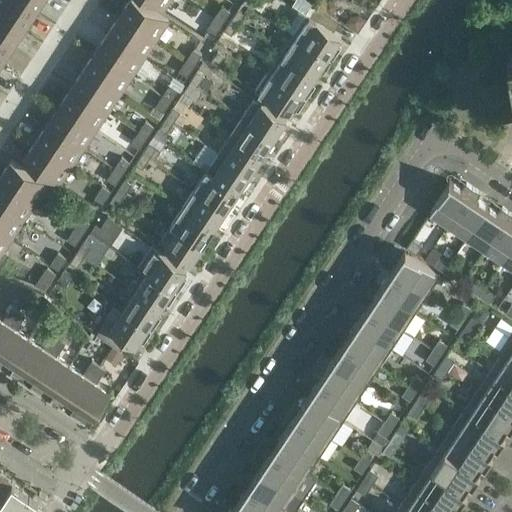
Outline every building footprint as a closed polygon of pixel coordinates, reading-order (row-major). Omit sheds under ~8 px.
[(36,11),(19,0),(0,0),(0,13),(24,29),(36,11)] [(42,0),(19,0),(36,11),(42,0)] [(169,20),(145,5),(138,0),(129,0),(119,15),(156,39),(169,20)] [(170,0),(148,0),(164,10),(170,0)] [(340,21),(321,8),(316,5),(309,15),(333,31),(340,21)] [(223,22),(230,11),(222,6),(215,17),(223,22)] [(238,24),(245,14),(238,9),(231,19),(238,24)] [(24,29),(0,13),(0,39),(12,47),(24,29)] [(156,39),(119,15),(107,33),(144,57),(156,39)] [(341,37),(333,31),(309,15),(305,22),(311,27),(303,39),(332,59),(341,46),(337,43),(341,37)] [(216,33),(223,22),(215,17),(207,28),(216,33)] [(232,34),(238,24),(231,19),(225,29),(232,34)] [(144,57),(107,33),(95,51),(132,75),(144,57)] [(0,64),(12,47),(0,39),(0,64)] [(332,59),(303,39),(294,52),(288,47),(283,54),(316,75),(320,69),(324,72),(332,59)] [(195,65),(202,54),(194,48),(186,59),(195,65)] [(132,75),(95,51),(83,69),(120,93),(132,75)] [(218,66),(225,55),(217,51),(211,61),(218,66)] [(312,81),(316,75),(283,54),(279,60),(286,65),(278,77),(307,97),(316,84),(312,81)] [(187,76),(195,65),(186,59),(179,70),(187,76)] [(120,93),(83,69),(71,87),(108,111),(120,93)] [(196,86),(203,75),(197,71),(190,81),(196,86)] [(307,97),(278,77),(269,90),(262,85),(258,92),(290,114),(294,107),(298,110),(307,97)] [(190,96),(196,86),(190,81),(183,91),(190,96)] [(171,101),(178,90),(170,84),(162,95),(171,101)] [(108,111),(71,87),(59,105),(96,129),(108,111)] [(163,112),(171,101),(162,95),(155,106),(163,112)] [(287,118),(255,97),(242,116),(274,137),(287,118)] [(96,129),(59,105),(47,123),(84,147),(96,129)] [(173,122),(179,111),(173,107),(166,117),(173,122)] [(274,137),(242,116),(230,134),(262,155),(274,137)] [(166,132),(173,122),(166,117),(159,127),(166,132)] [(147,137),(154,126),(146,120),(138,131),(147,137)] [(84,147),(47,123),(35,141),(72,165),(84,147)] [(139,148),(147,137),(138,131),(131,142),(139,148)] [(262,155),(230,134),(218,152),(250,173),(262,155)] [(72,165),(35,141),(23,160),(60,184),(72,165)] [(149,157),(155,147),(149,143),(142,153),(149,157)] [(250,173),(218,152),(206,170),(238,191),(250,173)] [(142,168),(149,157),(142,153),(135,163),(142,168)] [(123,173),(130,162),(122,156),(114,167),(123,173)] [(48,183),(34,174),(11,159),(0,176),(0,178),(36,202),(48,183)] [(115,184),(123,173),(114,167),(107,178),(115,184)] [(238,191),(206,170),(194,188),(226,209),(238,191)] [(36,202),(0,178),(0,204),(24,220),(36,202)] [(125,193),(132,183),(125,179),(118,189),(125,193)] [(449,224),(473,188),(466,183),(462,188),(449,180),(449,181),(450,182),(430,211),(449,224)] [(103,203),(111,191),(102,185),(95,197),(103,203)] [(226,209),(194,188),(182,206),(214,227),(226,209)] [(467,236),(488,205),(477,198),(480,192),(473,188),(449,224),(467,236)] [(118,204),(125,193),(118,189),(111,199),(118,204)] [(24,220),(0,204),(0,230),(12,238),(24,220)] [(485,248),(509,212),(502,207),(498,212),(488,205),(467,236),(485,248)] [(214,227),(182,206),(170,224),(202,245),(214,227)] [(503,260),(511,246),(511,213),(509,212),(485,248),(503,260)] [(108,231),(115,221),(107,216),(100,226),(108,231)] [(82,233),(90,222),(81,217),(74,228),(82,233)] [(202,245),(170,224),(158,242),(190,264),(202,245)] [(75,244),(82,233),(74,228),(67,239),(75,244)] [(12,238),(0,230),(0,255),(3,251),(12,238)] [(417,253),(422,245),(412,238),(407,246),(417,253)] [(84,256),(91,245),(84,240),(77,251),(84,256)] [(511,266),(511,246),(503,260),(511,266)] [(183,275),(187,269),(155,247),(150,254),(157,259),(148,271),(178,291),(187,278),(183,275)] [(440,274),(408,253),(405,251),(406,250),(405,249),(391,269),(395,272),(428,293),(440,274)] [(0,255),(0,268),(9,255),(3,251),(0,255)] [(77,266),(84,256),(77,251),(70,261),(77,266)] [(58,269),(66,258),(58,252),(50,264),(58,269)] [(444,271),(449,263),(439,256),(434,264),(444,271)] [(454,278),(459,269),(449,263),(444,271),(454,278)] [(51,281),(56,273),(48,267),(43,275),(51,281)] [(428,293),(395,272),(391,269),(379,287),(380,288),(416,311),(428,293)] [(178,291),(148,271),(140,284),(133,279),(129,286),(161,307),(165,301),(169,304),(178,291)] [(480,295),(485,287),(475,280),(469,288),(480,295)] [(157,313),(161,307),(129,286),(125,292),(132,296),(123,309),(152,329),(161,316),(157,313)] [(416,311),(380,288),(379,287),(367,305),(371,308),(404,329),(416,311)] [(489,302),(495,293),(485,287),(480,295),(489,302)] [(465,318),(471,308),(463,303),(456,312),(465,318)] [(404,329),(371,308),(367,305),(356,323),(357,324),(392,347),(404,329)] [(10,324),(19,311),(12,306),(3,320),(10,324)] [(152,329),(123,309),(115,322),(108,317),(103,324),(127,340),(135,346),(140,339),(144,342),(152,329)] [(16,329),(25,315),(19,311),(10,324),(16,329)] [(458,328),(465,318),(456,312),(450,322),(458,328)] [(489,338),(503,346),(511,330),(511,320),(502,314),(489,338)] [(467,342),(480,322),(472,316),(458,336),(467,342)] [(0,338),(10,324),(3,320),(0,317),(0,338)] [(392,347),(357,324),(356,323),(344,341),(347,344),(380,365),(392,347)] [(30,338),(16,329),(10,324),(0,338),(0,361),(9,368),(30,338)] [(127,340),(103,324),(96,334),(121,350),(127,340)] [(50,351),(59,338),(52,333),(43,347),(50,351)] [(511,335),(502,351),(511,357),(511,335)] [(50,351),(43,347),(30,338),(9,368),(30,382),(50,351)] [(57,355),(66,342),(59,338),(50,351),(57,355)] [(441,354),(447,344),(439,338),(432,348),(441,354)] [(380,365),(347,344),(344,341),(332,359),(333,360),(368,383),(380,365)] [(434,364),(441,354),(432,348),(426,358),(434,364)] [(70,364),(57,355),(50,351),(30,382),(50,395),(70,364)] [(511,357),(502,351),(489,370),(511,385),(511,357)] [(441,380),(455,360),(446,354),(433,374),(441,380)] [(368,383),(333,360),(332,359),(319,377),(323,380),(356,402),(368,383)] [(90,378),(99,364),(92,360),(83,373),(90,378)] [(90,378),(83,373),(70,364),(50,395),(70,408),(90,378)] [(97,382),(106,369),(99,364),(90,378),(97,382)] [(511,385),(489,370),(477,389),(511,412),(511,385)] [(417,390),(423,380),(415,374),(408,384),(417,390)] [(356,402),(323,380),(319,377),(307,396),(308,396),(344,420),(356,402)] [(111,391),(97,382),(90,378),(70,408),(90,422),(111,391)] [(410,400),(417,390),(408,384),(402,394),(410,400)] [(511,412),(477,389),(464,408),(502,433),(502,432),(507,425),(510,427),(511,424),(511,412)] [(416,418),(430,398),(421,392),(408,412),(416,418)] [(344,420),(308,396),(307,396),(295,414),(299,416),(332,438),(344,420)] [(502,433),(464,408),(451,427),(489,452),(490,451),(495,444),(498,446),(506,434),(502,432),(502,433)] [(393,426),(399,416),(391,411),(384,421),(393,426)] [(332,438),(299,416),(295,414),(283,432),(284,432),(320,456),(332,438)] [(386,436),(393,426),(384,421),(378,431),(386,436)] [(489,452),(451,427),(439,446),(476,471),(477,470),(482,463),(485,465),(493,453),(490,451),(489,452)] [(391,456),(404,436),(396,430),(383,450),(391,456)] [(320,456),(284,432),(283,432),(271,450),(275,452),(308,474),(320,456)] [(476,471),(439,446),(426,465),(464,490),(464,489),(469,482),(473,484),(480,472),(477,470),(476,471)] [(369,462),(375,452),(367,447),(360,457),(369,462)] [(308,474),(275,452),(271,450),(259,468),(260,468),(296,492),(308,474)] [(362,472),(369,462),(360,457),(354,467),(362,472)] [(464,490),(426,465),(413,484),(451,509),(452,508),(456,501),(460,503),(467,491),(464,489),(464,490)] [(296,492),(260,468),(259,468),(247,486),(251,488),(284,510),(296,492)] [(0,497),(13,478),(0,469),(0,497)] [(365,494),(379,474),(370,469),(357,489),(365,494)] [(0,511),(39,511),(47,501),(13,478),(0,497),(0,511)] [(345,498),(351,488),(343,483),(336,493),(345,498)] [(451,509),(413,484),(401,503),(413,511),(453,511),(455,510),(452,508),(451,509)] [(282,511),(284,510),(251,488),(247,486),(235,504),(248,511),(282,511)] [(338,508),(345,498),(336,493),(330,503),(338,508)] [(413,511),(401,503),(394,511),(413,511)]
